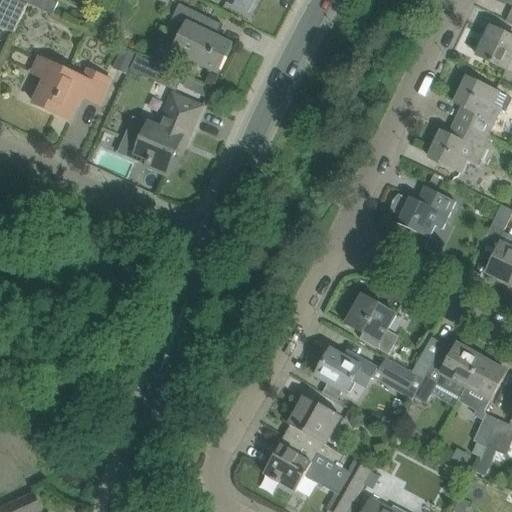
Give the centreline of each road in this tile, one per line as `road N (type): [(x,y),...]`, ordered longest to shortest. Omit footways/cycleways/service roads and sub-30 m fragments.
road 1 (residential): [(216,487),(221,445),(342,240)]
road 2 (secondary): [(117,511),(205,248)]
road 3 (secondary): [(205,248),(323,0)]
road 4 (residential): [(342,240),(454,0)]
road 5 (residential): [(205,248),(0,151)]
road 6 (residential): [(511,338),(342,240)]
